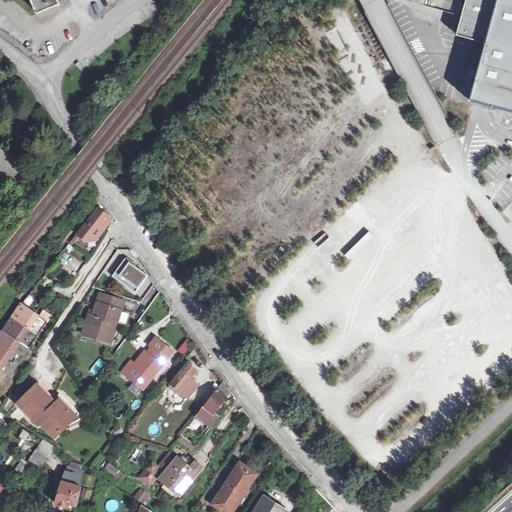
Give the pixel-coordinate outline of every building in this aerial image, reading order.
[(30,0),(36,13),(57,3),(55,0),(30,0)] [(511,0),(414,0),(464,13),(458,33),(487,41),(476,82),(471,99),(480,102),(511,110),(511,0)] [(0,143),(0,172),(16,181),(25,166),(0,151),(0,148),(2,145),(0,143)] [(111,216),(98,207),(77,233),(87,241),(91,236),(97,240),(105,229),(103,227),(111,216)] [(112,275),(135,292),(148,274),(126,257),(112,275)] [(124,301),(102,294),(95,317),(91,316),(86,335),(112,344),(123,309),(122,308),(124,301)] [(5,329),(31,346),(52,315),(45,310),(41,316),(23,303),(10,322),(5,329)] [(5,329),(10,322),(6,319),(0,328),(0,365),(13,373),(31,346),(5,329)] [(175,352),(158,337),(152,345),(154,347),(149,352),(146,351),(127,374),(143,388),(175,352)] [(189,364),(171,384),(188,398),(198,385),(191,378),(198,370),(189,364)] [(41,381),(38,384),(54,400),(56,397),(41,381)] [(207,429),(210,430),(220,418),(214,414),(231,393),(224,383),(217,391),(218,392),(206,407),(205,406),(197,416),(209,425),(207,429)] [(60,394),(56,397),(54,400),(38,384),(19,402),(39,424),(41,422),(55,437),(80,414),(60,394)] [(193,452),(196,448),(180,437),(177,440),(193,452)] [(39,447),(49,454),(54,446),(44,439),(39,447)] [(10,454),(15,446),(6,440),(1,447),(10,454)] [(31,458),(31,459),(41,467),(50,455),(49,454),(39,447),(31,458)] [(202,468),(195,462),(191,466),(179,457),(161,478),(182,494),(202,468)] [(20,472),(27,462),(22,459),(16,469),(20,472)] [(237,471),(229,484),(245,494),(258,473),(241,461),(235,469),(237,471)] [(109,463),(105,467),(119,479),(124,475),(109,463)] [(67,466),(57,503),(69,506),(68,509),(75,511),(82,486),(80,485),(80,481),(91,485),(93,478),(83,475),(83,471),(67,466)] [(225,511),(232,511),(245,494),(229,484),(220,497),(218,496),(213,504),(225,511)] [(134,497),(145,502),(150,493),(139,488),(134,497)] [(266,498),(257,511),(283,511),(276,507),(278,505),(266,498)]
